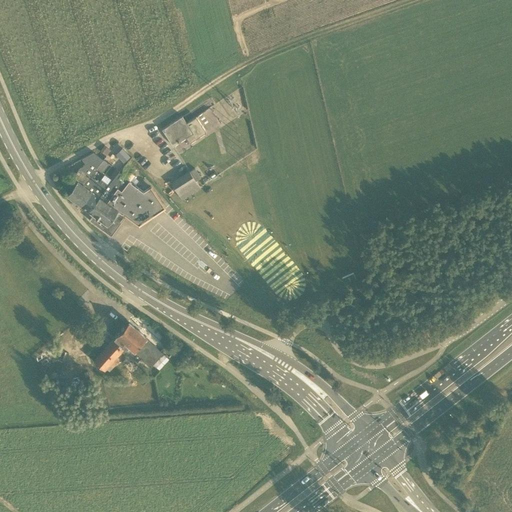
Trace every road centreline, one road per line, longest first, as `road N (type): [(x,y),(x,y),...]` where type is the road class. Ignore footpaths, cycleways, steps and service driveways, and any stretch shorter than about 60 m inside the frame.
road 1 (track): [(414,0),(238,68),(44,174)]
road 2 (primary): [(208,327),(121,278),(79,243),(34,184),(0,116)]
road 3 (unclassified): [(273,362),(293,331),(311,322),(354,361),(391,363),(445,340),(511,295)]
road 4 (primary): [(511,320),(368,432)]
road 5 (primary): [(384,451),(511,352)]
road 6 (primary): [(368,432),(316,380),(273,362)]
